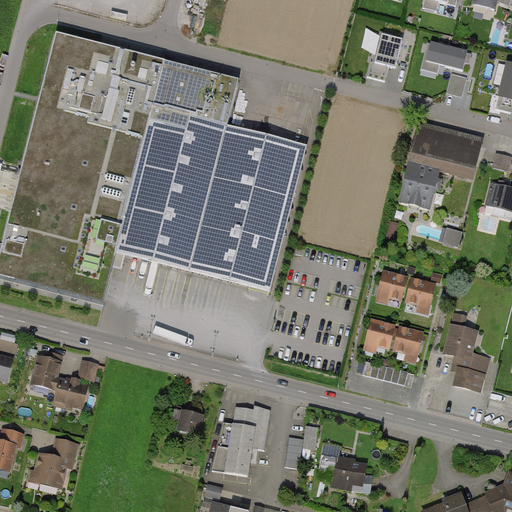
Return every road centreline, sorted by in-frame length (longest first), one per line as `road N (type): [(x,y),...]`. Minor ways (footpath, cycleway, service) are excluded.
road 1 (primary): [(0,316),(511,445)]
road 2 (residential): [(328,84),(511,130)]
